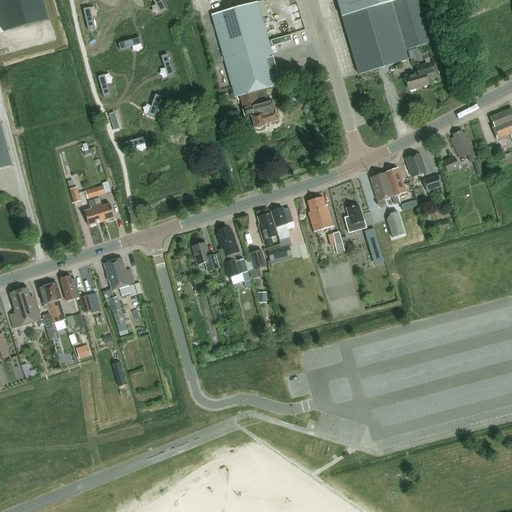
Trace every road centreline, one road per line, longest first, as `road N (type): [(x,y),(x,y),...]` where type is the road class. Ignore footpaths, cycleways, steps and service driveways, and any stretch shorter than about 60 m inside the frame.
road 1 (unclassified): [(151,235),(204,403),(246,399),(293,411),(319,404),(366,418),(376,435),(511,399)]
road 2 (secondary): [(151,235),(360,164)]
road 3 (unclassified): [(360,164),(308,0)]
road 4 (secondary): [(360,164),(511,85)]
road 5 (secondary): [(0,281),(151,235)]
